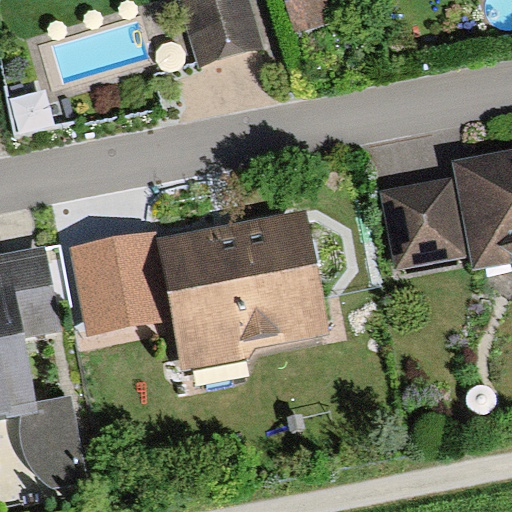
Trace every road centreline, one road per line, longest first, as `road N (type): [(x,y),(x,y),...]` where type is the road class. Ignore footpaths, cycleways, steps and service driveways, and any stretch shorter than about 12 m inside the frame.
road 1 (residential): [(511,88),(0,184)]
road 2 (track): [(511,464),(261,511)]
